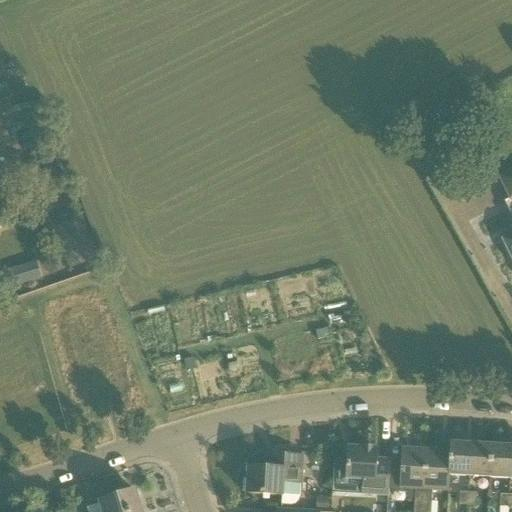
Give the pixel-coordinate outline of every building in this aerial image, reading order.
[(510,202),(511,201),(511,169),(498,177),(509,200),(510,202)] [(511,235),(503,240),(511,258),(511,235)] [(36,262),(19,267),(24,284),(42,279),(36,262)] [(452,476),(454,443),(450,443),(450,451),(427,450),(423,511),(430,511),(432,491),(449,492),(450,476),(452,476)] [(478,478),(480,445),(454,443),(452,476),(478,478)] [(504,479),(506,446),(480,445),(478,478),(504,479)] [(373,494),(375,450),(348,448),(347,479),(363,480),(362,494),(373,494)] [(423,511),(427,450),(402,449),(401,462),(391,461),(389,489),(400,490),(399,502),(414,503),(413,511),(423,511)] [(388,495),(389,489),(391,461),(376,460),(377,450),(375,450),(373,494),(388,495)] [(301,497),(303,457),(273,455),(272,469),(248,468),(247,494),(283,496),(282,505),(291,506),(295,505),(299,502),(301,497)] [(141,511),(135,491),(124,495),(120,484),(96,492),(100,502),(99,502),(102,511),(141,511)] [(460,492),(459,506),(468,506),(468,493),(460,492)] [(468,506),(477,507),(477,493),(468,492),(468,506)] [(332,495),(331,511),(340,511),(341,495),(332,495)] [(508,508),(509,496),(500,495),(500,508),(508,508)]
